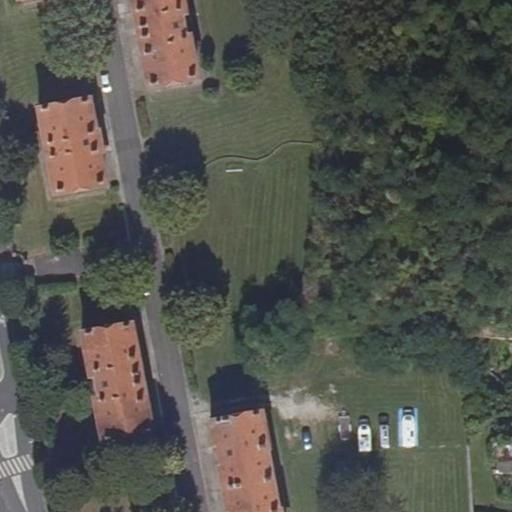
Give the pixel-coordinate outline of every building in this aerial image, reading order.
[(183,15),(179,0),(129,0),(147,92),(196,82),(187,40),(184,41),(179,16),(183,15)] [(93,134),(88,103),(38,113),(55,197),(104,188),(97,157),(100,154),(96,134),(93,134)] [(150,437),(129,328),(81,337),(88,379),(93,379),(97,400),(93,402),(101,445),(150,437)] [(456,339),(313,331),(312,361),(454,368),(456,339)] [(266,451),(260,417),(209,426),(212,448),(215,448),(219,472),(217,472),(224,511),(274,511),(264,453),(266,451)]
